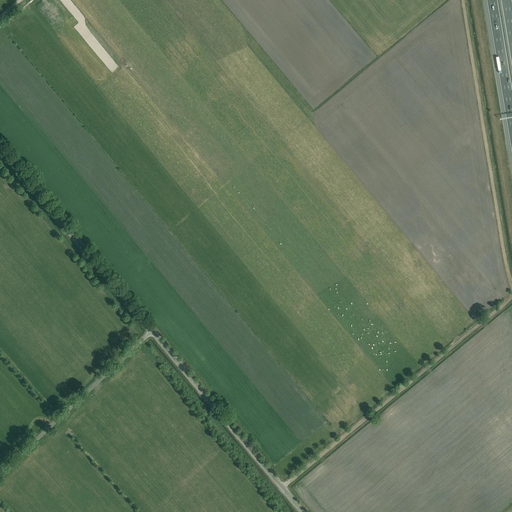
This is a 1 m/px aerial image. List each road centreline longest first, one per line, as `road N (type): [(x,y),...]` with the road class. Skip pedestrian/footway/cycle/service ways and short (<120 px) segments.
road 1 (track): [(511,296),(281,487)]
road 2 (track): [(511,286),(462,0)]
road 3 (unclassified): [(151,330),(0,147)]
road 4 (unclassified): [(300,511),(151,330)]
road 5 (unclassified): [(0,473),(151,330)]
road 6 (motorway): [(491,0),(511,122)]
